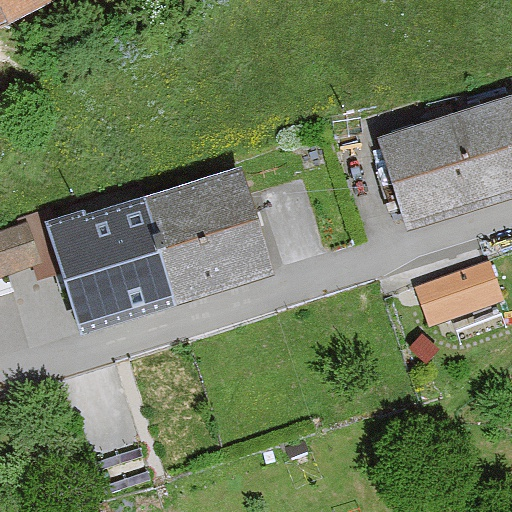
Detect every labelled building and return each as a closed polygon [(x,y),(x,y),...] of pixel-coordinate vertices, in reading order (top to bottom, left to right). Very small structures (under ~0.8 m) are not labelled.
[(0,0),(0,24),(2,28),(54,0),(0,0)] [(511,101),(378,142),(405,229),(511,194),(511,101)] [(239,174),(148,204),(180,300),(271,270),(239,174)] [(58,261),(81,332),(180,300),(148,204),(88,224),(85,214),(47,226),(58,261)] [(47,226),(43,215),(0,229),(0,292),(11,290),(7,277),(58,261),(47,226)] [(491,268),(417,293),(430,329),(503,303),(491,268)] [(153,429),(134,377),(77,398),(97,449),(153,429)] [(64,511),(112,511),(108,497),(64,511)]
